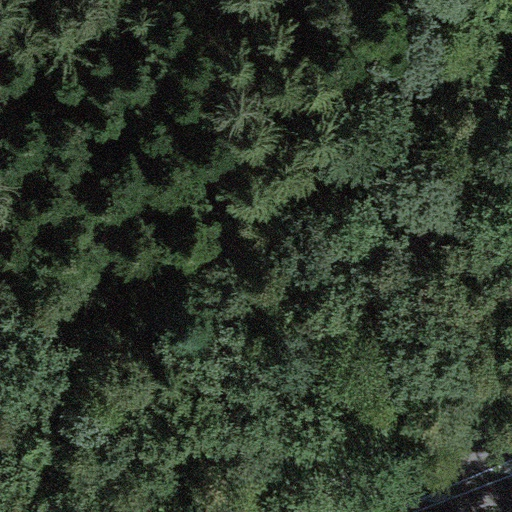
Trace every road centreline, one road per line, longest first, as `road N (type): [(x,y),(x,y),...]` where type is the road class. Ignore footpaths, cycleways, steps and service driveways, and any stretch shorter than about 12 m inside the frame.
road 1 (track): [(0,235),(128,255),(195,233),(486,0)]
road 2 (secondary): [(511,463),(372,511)]
